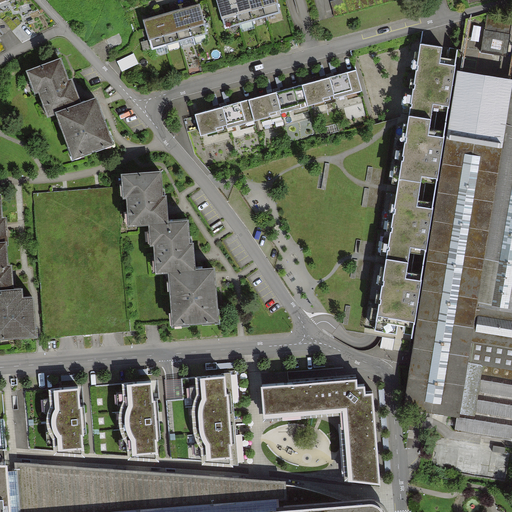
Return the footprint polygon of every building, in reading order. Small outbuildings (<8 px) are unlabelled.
[(232,0),(217,0),(225,28),(239,25),(232,0)] [(246,0),(232,0),(239,25),(252,21),(246,0)] [(261,0),(246,0),(252,21),(266,17),(261,0)] [(275,0),(261,0),(266,17),(280,14),(275,0)] [(333,0),(330,1),(334,17),(400,0),(333,0)] [(199,4),(185,8),(193,38),(207,34),(199,4)] [(185,8),(171,12),(179,41),(193,38),(185,8)] [(171,12),(157,16),(165,45),(179,41),(171,12)] [(481,50),(508,55),(511,28),(511,17),(487,13),(481,50)] [(157,16),(143,20),(151,49),(165,45),(157,16)] [(475,33),(476,20),(467,20),(466,32),(475,33)] [(423,46),(406,43),(358,332),(377,335),(380,321),(395,323),(403,278),(387,275),(391,248),(407,250),(415,206),(398,203),(402,176),(418,179),(425,137),(409,134),(414,104),(429,107),(436,65),(420,63),(423,46)] [(118,61),(122,72),(139,64),(135,54),(118,61)] [(63,60),(29,72),(36,93),(40,91),(49,118),(59,114),(84,106),(75,80),(71,82),(63,60)] [(355,70),(302,85),(309,109),(362,95),(355,70)] [(511,78),(459,71),(452,121),(409,408),(459,415),(457,430),(511,438),(511,78)] [(302,85),(249,99),(255,123),(309,109),(302,85)] [(249,99),(196,113),(202,137),(255,123),(249,99)] [(84,106),(59,114),(76,161),(116,147),(99,100),(84,106)] [(146,177),(126,179),(129,226),(150,225),(170,223),(168,197),(165,197),(163,172),(145,173),(146,177)] [(170,223),(150,225),(151,246),(156,245),(158,273),(172,272),(197,271),(196,244),(192,244),(190,222),(170,223)] [(8,244),(0,244),(0,295),(15,295),(14,269),(9,269),(8,244)] [(197,271),(172,272),(175,327),(220,324),(217,269),(197,271)] [(15,295),(0,295),(0,345),(37,343),(35,301),(24,302),(24,294),(15,295)] [(201,382),(202,402),(199,414),(200,435),(207,447),(207,464),(232,465),(231,447),(234,447),(231,398),(228,398),(228,381),(201,382)] [(350,418),(356,484),(383,487),(377,416),(375,399),(370,399),(370,390),(361,391),(360,383),(266,391),(268,419),(350,413),(350,418)] [(135,457),(158,457),(157,443),(160,443),(157,404),(155,405),(154,386),(129,388),(130,409),(127,419),(127,432),(132,440),(135,457)] [(54,393),(56,410),(50,419),(51,435),(57,441),(58,453),(83,455),(82,437),(84,436),(83,425),(83,411),(81,411),(80,392),(54,393)] [(0,468),(0,511),(386,511),(387,511),(382,508),(377,506),(287,511),(285,511),(283,481),(267,479),(12,460),(13,467),(0,468)]
